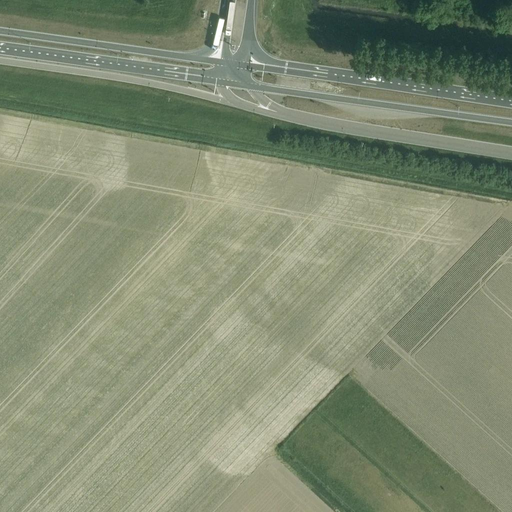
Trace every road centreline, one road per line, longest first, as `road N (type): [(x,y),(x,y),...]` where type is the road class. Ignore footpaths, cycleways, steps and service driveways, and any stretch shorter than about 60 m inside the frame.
road 1 (track): [(0,95),(511,189)]
road 2 (trunk): [(511,105),(244,65)]
road 3 (trunk): [(251,86),(511,122)]
road 4 (trunk): [(223,63),(0,33)]
road 5 (trunk): [(0,49),(221,82)]
